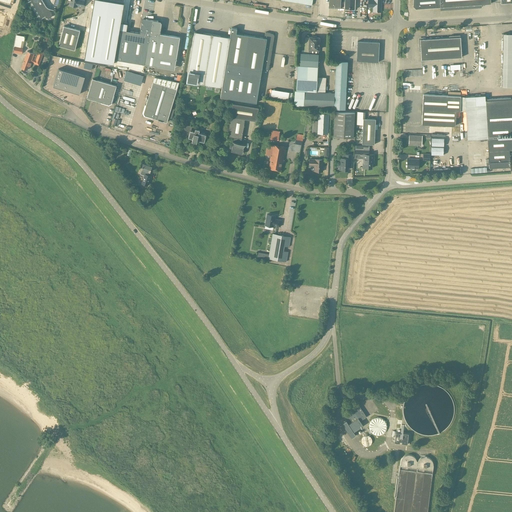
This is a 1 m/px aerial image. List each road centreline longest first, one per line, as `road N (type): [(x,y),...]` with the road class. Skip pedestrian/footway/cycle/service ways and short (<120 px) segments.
road 1 (unclassified): [(372,203),(353,191),(313,192),(157,154),(70,118),(68,107),(18,73)]
road 2 (tertiary): [(238,367),(70,150),(0,96)]
road 3 (tertiary): [(372,203),(341,242),(323,343),(269,382)]
road 4 (unclassified): [(181,0),(324,23),(395,25)]
road 5 (unclassified): [(389,185),(395,25)]
road 6 (unknown): [(330,329),(339,427),(362,453)]
road 7 (tertiary): [(389,185),(511,177)]
